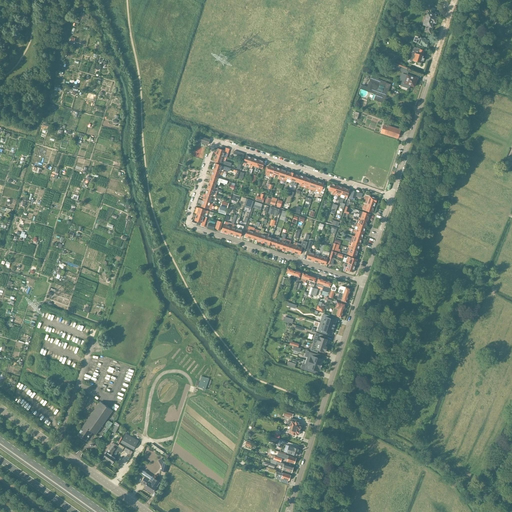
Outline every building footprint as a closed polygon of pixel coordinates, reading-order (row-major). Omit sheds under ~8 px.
[(436,21),(436,19),(436,18),(435,17),(436,15),(432,14),(434,9),(429,8),(424,24),(426,25),(425,30),(426,30),(425,31),(430,33),(431,32),(431,31),(432,29),(432,28),(433,26),(434,26),(435,22),(436,21)] [(427,43),(428,42),(427,42),(428,40),(420,37),(420,38),(418,37),(414,35),(412,41),(415,43),(416,42),(418,43),(417,44),(418,44),(418,45),(420,46),(421,46),(421,45),(422,45),(426,46),(427,46),(428,46),(428,44),(428,43),(427,43)] [(412,47),(408,59),(412,61),(418,62),(417,63),(420,64),(421,61),(423,61),(424,59),(422,58),(423,56),(424,51),(420,49),(417,48),(412,47)] [(415,82),(416,78),(404,74),(401,82),(402,83),(402,85),(402,87),(409,89),(410,85),(414,86),(415,86),(416,83),(415,82)] [(383,103),(388,89),(384,87),(385,82),(371,77),(367,87),(360,85),(359,89),(361,89),(362,87),(371,90),(370,93),(375,95),(374,100),(383,103)] [(398,138),(401,130),(383,124),(380,133),(398,138)] [(208,145),(209,140),(200,137),(198,142),(208,145)] [(226,158),(229,149),(225,148),(224,151),(218,149),(216,155),(223,157),(226,158)] [(216,155),(214,161),(221,164),(221,163),(230,166),(231,163),(225,161),(226,158),(223,157),(216,155)] [(250,165),(252,158),(246,156),(243,163),(243,165),(245,166),(246,164),(250,165)] [(256,167),(258,160),(252,158),(250,165),(249,167),(251,168),(252,166),(256,167)] [(256,167),(255,169),(257,170),(258,168),(262,169),(264,169),(265,167),(263,166),(264,162),(258,160),(256,167)] [(215,164),(213,170),(220,172),(222,173),(223,170),(229,172),(230,169),(225,167),(222,166),(215,164)] [(272,174),(275,167),(269,165),(266,172),(265,175),(268,176),(269,173),(272,174)] [(272,174),(272,177),(274,178),(275,175),(278,176),(281,169),(275,167),(272,174)] [(285,178),(287,171),(281,169),(278,176),(278,179),(284,181),(285,178)] [(222,176),(222,173),(220,172),(213,170),(211,176),(218,179),(219,175),(222,176)] [(291,180),(293,173),(287,171),(285,178),(284,181),(283,184),(286,185),(287,181),(290,183),(291,180)] [(296,185),(297,182),(299,175),(293,173),(291,180),(294,181),(293,184),(296,185)] [(302,187),(305,177),(299,175),(297,182),(300,183),(300,186),(302,187)] [(227,181),(218,179),(211,176),(209,182),(216,184),(219,185),(219,182),(226,185),(227,181)] [(308,189),(311,179),(305,177),(302,187),(306,188),(308,189)] [(314,191),(318,181),(311,179),(308,189),(314,191)] [(318,181),(314,191),(321,193),(323,194),(326,185),(323,184),(324,183),(318,181)] [(209,182),(207,188),(214,191),(214,190),(217,191),(221,193),(221,192),(222,193),(222,191),(217,189),(219,185),(216,184),(209,182)] [(335,193),(337,186),(331,184),(328,191),(332,192),(331,194),(334,195),(335,193)] [(339,201),(340,197),(343,188),(337,186),(335,193),(334,195),(337,196),(336,200),(339,201)] [(207,188),(205,194),(215,197),(220,199),(221,196),(215,195),(217,191),(214,190),(214,191),(207,188)] [(346,199),(349,190),(343,188),(340,197),(346,199)] [(361,199),(362,194),(351,190),(348,199),(353,200),(354,196),(361,199)] [(205,194),(203,201),(213,204),(215,204),(216,202),(215,201),(215,200),(214,200),(215,197),(205,194)] [(374,207),(377,199),(369,196),(368,199),(366,198),(365,200),(368,201),(367,204),(374,207)] [(253,201),(246,199),(244,207),(251,209),(253,201)] [(211,210),(213,204),(203,201),(201,207),(208,209),(211,210)] [(372,213),(374,207),(367,204),(366,208),(363,207),(363,210),(372,213)] [(225,215),(227,208),(221,206),(220,206),(218,212),(225,215)] [(207,214),(208,211),(205,210),(206,210),(199,208),(196,214),(204,217),(205,213),(207,214)] [(359,214),(358,217),(361,218),(368,220),(370,214),(363,212),(360,211),(359,211),(358,214),(359,214)] [(231,224),(227,233),(233,235),(236,228),(237,226),(233,225),(236,216),(237,214),(234,213),(234,215),(231,224)] [(207,218),(204,217),(196,214),(194,221),(197,222),(196,224),(201,226),(200,226),(204,227),(207,218)] [(368,220),(361,218),(358,217),(354,216),(353,218),(360,221),(359,224),(366,226),(368,220)] [(227,233),(231,224),(227,223),(225,222),(224,224),(221,231),(227,233)] [(366,226),(359,224),(351,222),(350,224),(358,227),(357,230),(364,232),(366,226)] [(251,239),(254,229),(255,225),(253,225),(252,229),(248,227),(247,230),(245,237),(251,239)] [(240,237),(242,230),(238,229),(239,227),(237,226),(236,228),(233,235),(240,237)] [(260,234),(257,241),(263,243),(265,236),(266,233),(263,232),(264,229),(262,228),(261,231),(260,231),(260,234)] [(257,241),(260,234),(260,231),(254,229),(251,239),(257,241)] [(362,239),(364,232),(357,230),(354,229),(353,232),(356,233),(355,236),(362,239)] [(269,245),(272,238),(268,237),(269,234),(266,233),(265,236),(263,243),(269,245)] [(281,249),(285,239),(286,235),(283,234),(282,238),(278,237),(278,240),(275,247),(281,249)] [(362,239),(355,236),(352,235),(350,241),(353,242),(360,245),(362,239)] [(275,247),(278,240),(278,237),(276,236),(275,239),(272,238),(269,245),(275,247)] [(290,244),(287,251),(293,253),(297,243),(296,243),(297,239),(293,238),(292,242),(293,242),(292,244),(290,244)] [(287,251),(291,241),(285,239),(281,249),(287,251)] [(306,251),(305,255),(308,255),(307,259),(313,261),(316,251),(313,251),(312,253),(309,252),(313,242),(309,241),(306,251)] [(358,251),(360,245),(353,242),(352,246),(349,245),(348,248),(358,251)] [(304,251),(306,246),(300,244),(297,243),(293,253),(300,255),(301,250),(304,251)] [(319,263),(323,251),(325,246),(321,245),(319,251),(316,250),(316,251),(313,261),(319,263)] [(327,258),(331,247),(328,246),(326,252),(323,251),(319,263),(325,265),(327,258)] [(356,257),(358,251),(348,248),(347,251),(343,250),(342,253),(356,257)] [(355,266),(357,260),(344,255),(343,258),(346,259),(345,263),(348,264),(355,266)] [(353,272),(355,266),(348,264),(347,267),(344,266),(343,269),(343,271),(345,272),(346,270),(353,272)] [(293,275),(294,270),(288,268),(285,275),(290,277),(291,275),(293,275)] [(301,272),(294,270),(293,275),(292,279),(298,281),(301,272)] [(308,280),(310,275),(303,273),(301,280),(305,282),(306,280),(308,280)] [(310,275),(308,280),(310,281),(309,283),(311,284),(310,287),(311,287),(313,288),(314,285),(316,277),(310,275)] [(323,288),(325,280),(318,278),(316,285),(322,288),(323,288)] [(330,288),(332,283),(325,280),(323,288),(322,288),(321,291),(328,293),(330,288)] [(348,295),(350,289),(345,287),(341,286),(339,287),(338,292),(339,292),(348,295)] [(339,292),(337,299),(339,300),(346,302),(348,295),(339,292)] [(343,311),(345,304),(337,301),(334,308),(336,308),(343,311)] [(341,317),(343,311),(336,308),(333,315),(336,316),(341,317)] [(322,316),(320,322),(334,327),(335,325),(334,325),(336,320),(331,319),(332,317),(323,314),(322,316)] [(334,327),(320,322),(318,329),(317,331),(324,334),(325,331),(332,333),(333,329),(333,330),(334,328),(334,327)] [(315,333),(312,341),(327,346),(326,346),(328,340),(324,338),(325,336),(315,333)] [(327,346),(312,341),(312,342),(313,342),(310,350),(317,352),(318,350),(325,352),(327,346)] [(322,359),(317,358),(318,355),(309,352),(308,357),(307,357),(306,361),(322,366),(322,365),(321,365),(322,362),(322,361),(322,359)] [(321,366),(322,366),(306,361),(305,365),(304,369),(313,372),(313,370),(319,371),(319,369),(320,369),(321,366)] [(205,390),(209,379),(201,376),(198,387),(205,390)] [(95,435),(112,411),(100,402),(83,426),(77,435),(86,441),(92,432),(95,435)] [(301,424),(298,423),(296,422),(297,420),(291,419),(290,421),(289,421),(287,426),(290,427),(299,430),(299,429),(300,429),(301,427),(300,427),(301,424)] [(115,434),(119,425),(117,423),(117,422),(116,421),(111,432),(115,434)] [(299,433),(299,431),(299,430),(290,427),(288,430),(287,430),(286,432),(291,434),(291,435),(294,436),(295,435),(297,436),(298,433),(299,433)] [(134,450),(139,441),(126,434),(121,443),(134,450)] [(107,461),(115,450),(117,446),(113,443),(113,444),(112,443),(110,446),(111,447),(110,447),(109,448),(107,452),(106,452),(104,455),(105,455),(103,458),(107,461)] [(112,464),(116,459),(114,457),(116,456),(115,455),(118,451),(121,453),(123,450),(117,446),(115,450),(107,461),(112,464)] [(297,456),(299,449),(289,446),(287,453),(297,456)] [(296,458),(278,452),(277,456),(288,459),(287,461),(294,464),(296,458)] [(291,473),(293,467),(270,459),(271,463),(275,464),(283,466),(282,470),(291,473)] [(141,474),(145,477),(141,483),(145,486),(144,488),(145,489),(146,490),(147,489),(149,491),(149,490),(152,493),(156,487),(159,482),(153,478),(154,478),(152,477),(145,473),(146,472),(144,471),(143,471),(141,474)] [(276,471),(276,473),(277,474),(276,477),(277,479),(281,480),(280,481),(283,482),(284,479),(289,481),(290,475),(281,472),(276,471)]
